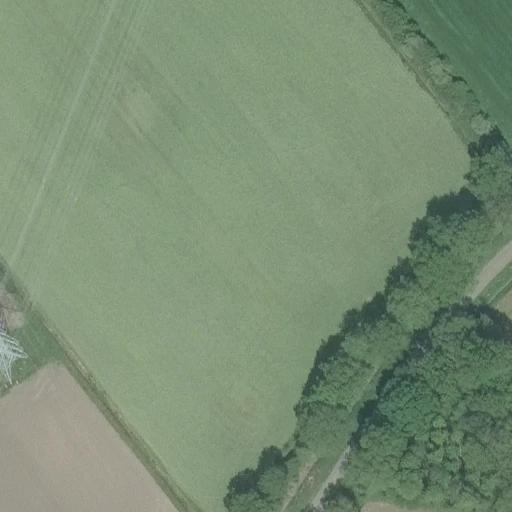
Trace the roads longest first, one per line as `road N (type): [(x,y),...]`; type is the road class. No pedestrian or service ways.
road 1 (unclassified): [(314,511),(417,356),(511,247)]
road 2 (track): [(417,356),(511,451)]
